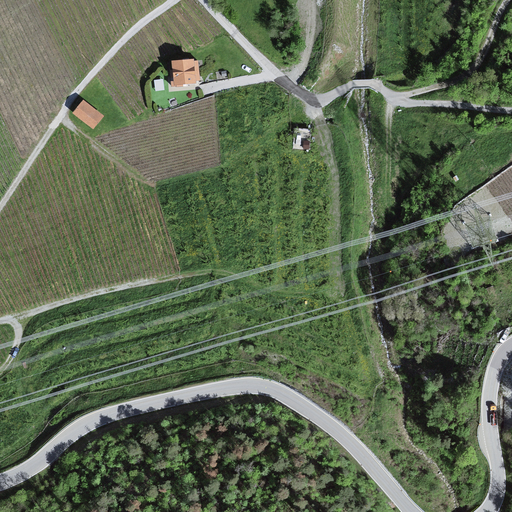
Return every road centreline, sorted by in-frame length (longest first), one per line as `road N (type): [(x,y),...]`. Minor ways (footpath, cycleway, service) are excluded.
road 1 (tertiary): [(0,483),(108,415),(246,385),(288,396),(327,422),(411,511)]
road 2 (track): [(175,0),(86,79),(0,207)]
road 3 (tertiary): [(511,346),(490,394),(498,476),(485,511)]
road 4 (track): [(510,0),(466,80),(392,98)]
road 5 (track): [(511,109),(392,98)]
